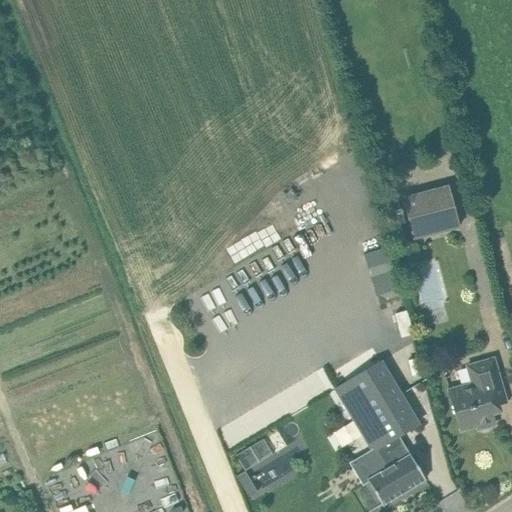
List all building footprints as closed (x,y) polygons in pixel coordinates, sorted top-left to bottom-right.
[(458,225),(448,186),(401,198),(411,237),(458,225)] [(365,254),(380,302),(405,294),(390,246),(365,254)] [(394,313),(401,337),(418,332),(411,308),(394,313)] [(505,401),(493,357),(465,365),(470,384),(450,390),(461,427),(490,419),(487,406),(505,401)] [(380,361),(334,389),(373,451),(381,446),(393,465),(368,480),(368,479),(366,480),(382,506),(383,505),(424,480),(425,480),(409,454),(408,455),(397,437),(418,424),(408,407),(380,361)] [(244,471),(236,476),(248,497),(257,492),(244,471)]
